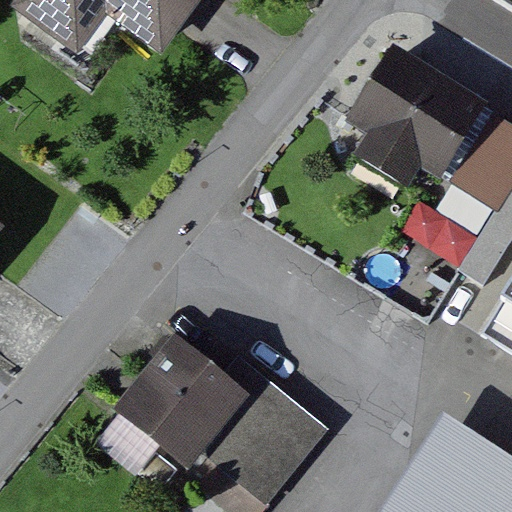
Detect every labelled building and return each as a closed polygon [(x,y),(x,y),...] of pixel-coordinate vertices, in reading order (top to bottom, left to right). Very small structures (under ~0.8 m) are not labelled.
[(239,0),(44,0),(36,11),(102,63),(136,20),(190,62),(239,0)] [(429,189),(476,113),(373,49),(325,125),(351,141),(340,159),(392,192),(404,174),(429,189)] [(511,206),(461,292),(511,323),(511,206)] [(0,271),(27,236),(0,214),(0,271)] [(207,472),(215,462),(275,508),(336,429),(247,360),(238,371),(193,337),(132,414),(207,472)] [(511,511),(511,471),(425,419),(366,511),(511,511)]
